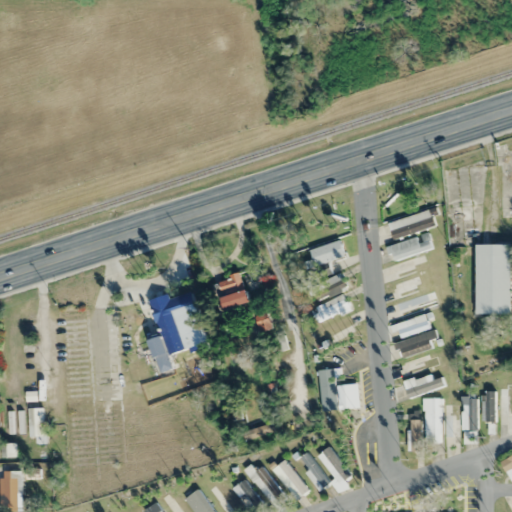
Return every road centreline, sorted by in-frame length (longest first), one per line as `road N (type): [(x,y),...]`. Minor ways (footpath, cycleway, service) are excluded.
road 1 (primary): [(0,272),(511,108)]
road 2 (residential): [(360,157),(380,488)]
road 3 (residential): [(380,488),(511,444)]
